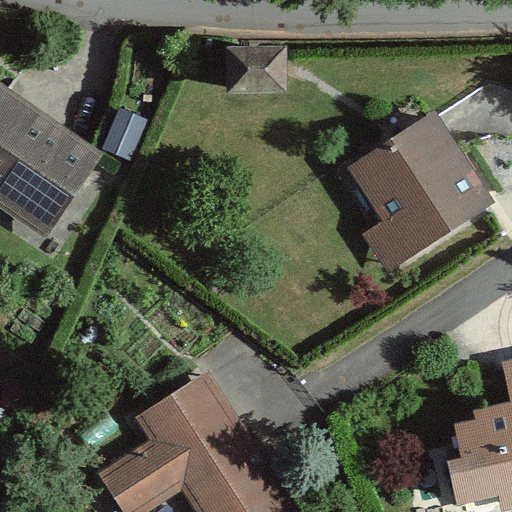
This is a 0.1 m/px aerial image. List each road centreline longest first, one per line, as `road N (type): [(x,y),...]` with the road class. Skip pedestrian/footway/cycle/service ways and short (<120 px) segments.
road 1 (residential): [(511,16),(251,16),(135,0)]
road 2 (unknown): [(333,398),(511,264)]
